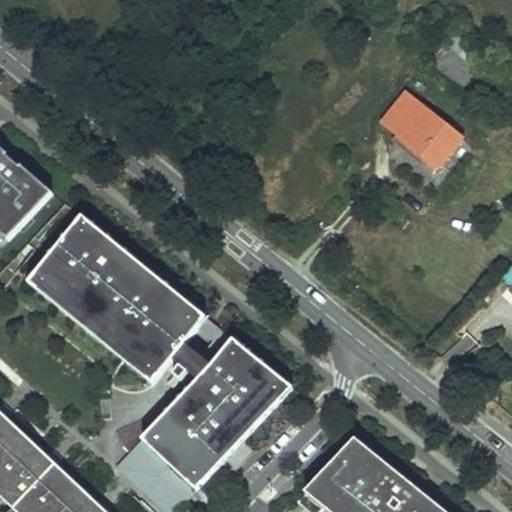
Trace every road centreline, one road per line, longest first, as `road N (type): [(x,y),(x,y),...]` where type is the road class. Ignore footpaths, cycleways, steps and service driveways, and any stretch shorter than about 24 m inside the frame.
road 1 (secondary): [(0,46),(349,333)]
road 2 (residential): [(349,333),(337,401),(234,511)]
road 3 (secondary): [(349,333),(511,464)]
